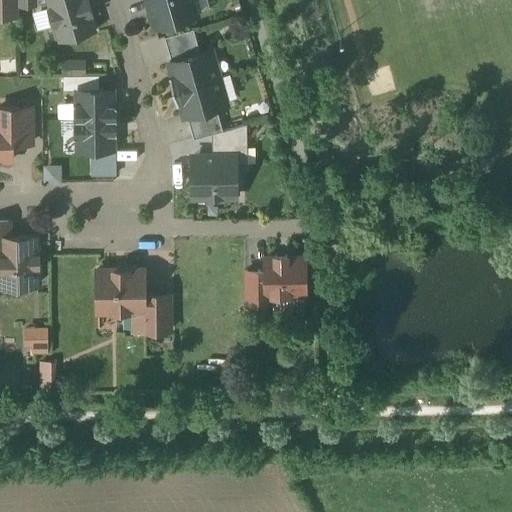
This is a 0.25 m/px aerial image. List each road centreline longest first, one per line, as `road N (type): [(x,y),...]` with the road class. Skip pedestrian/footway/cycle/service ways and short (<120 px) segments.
road 1 (residential): [(161,154),(121,0)]
road 2 (residential): [(57,193),(61,237),(161,232)]
road 3 (residential): [(57,193),(134,190),(159,171),(161,154)]
